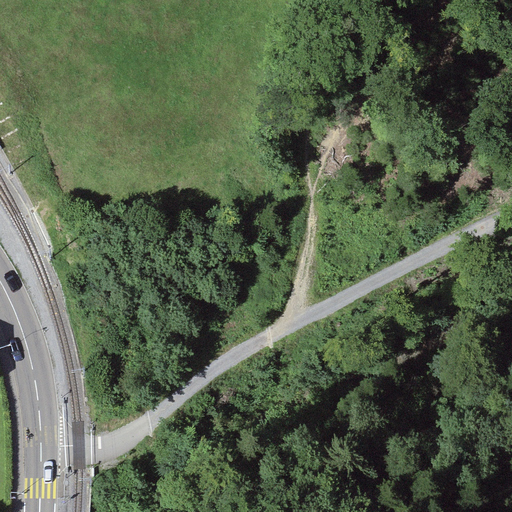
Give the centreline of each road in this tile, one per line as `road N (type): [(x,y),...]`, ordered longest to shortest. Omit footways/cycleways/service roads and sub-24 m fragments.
road 1 (unclassified): [(41,446),(113,446),(289,325),(511,215)]
road 2 (secondary): [(0,281),(32,366),(41,446)]
